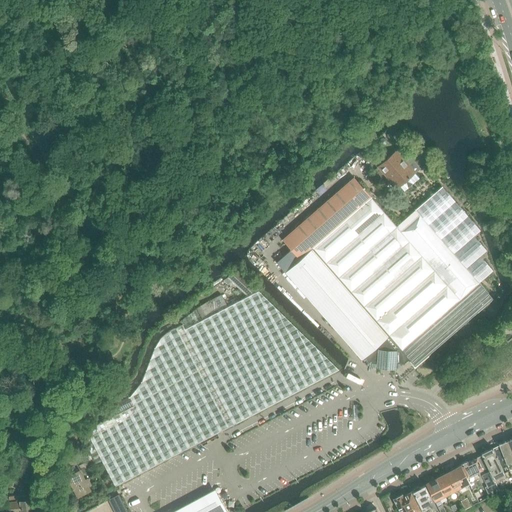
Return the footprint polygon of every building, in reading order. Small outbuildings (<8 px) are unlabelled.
[(419,168),(400,147),(378,166),(387,176),(390,174),(393,176),(392,177),(399,186),(404,191),(419,178),(414,173),(419,168)] [(436,234),(421,216),(409,226),(394,208),(387,214),(371,196),(353,176),(281,239),(295,255),(299,259),(284,272),(336,331),(338,328),(367,361),(377,362),(381,362),(381,364),(382,365),(384,367),(386,367),(387,367),(389,366),(390,364),(391,363),(397,363),(404,364),(409,359),(414,365),(492,297),(478,282),(492,270),(479,256),(486,250),(473,236),(480,230),(467,215),(463,211),(455,218),(436,234)] [(337,369),(257,290),(237,271),(223,280),(228,285),(232,282),(247,296),(227,306),(221,294),(209,301),(196,308),(196,309),(181,321),(165,333),(156,342),(150,356),(138,387),(129,395),(130,396),(113,405),(117,413),(86,429),(115,486),(337,369)] [(387,367),(386,367),(384,367),(382,365),(381,364),(381,362),(377,362),(376,369),(386,369),(396,370),(397,363),(391,363),(390,364),(389,366),(387,367)] [(25,416),(37,396),(26,390),(14,410),(25,416)] [(511,452),(507,441),(498,445),(506,464),(510,462),(511,465),(511,452)] [(509,470),(506,464),(498,445),(492,448),(480,454),(481,455),(495,483),(506,478),(503,473),(509,470)] [(97,464),(91,453),(81,458),(84,463),(79,465),(83,473),(88,471),(88,470),(97,464)] [(461,464),(460,466),(466,478),(478,473),(481,480),(483,479),(487,486),(484,487),(489,497),(499,492),(495,483),(481,455),(474,459),(468,462),(466,461),(461,464)] [(466,478),(460,466),(460,465),(456,468),(465,486),(469,484),(466,478)] [(0,480),(9,480),(8,468),(0,468),(0,480)] [(465,486),(456,468),(455,468),(453,468),(450,469),(449,471),(446,473),(455,491),(465,486)] [(92,485),(88,478),(85,480),(80,470),(66,477),(77,498),(91,491),(89,487),(92,485)] [(455,491),(446,473),(445,473),(443,473),(440,474),(440,476),(436,478),(445,496),(455,491)] [(445,511),(439,499),(445,496),(436,478),(435,478),(434,478),(430,480),(430,481),(425,483),(427,487),(439,511),(445,511)] [(437,511),(424,485),(420,487),(417,486),(413,488),(412,491),(422,511),(427,511),(430,510),(431,511),(437,511)] [(418,511),(420,511),(410,492),(402,496),(400,495),(393,499),(400,511),(418,511)] [(224,511),(214,493),(179,511),(224,511)] [(28,511),(31,511),(29,500),(25,501),(25,495),(17,496),(16,495),(9,496),(9,502),(10,511),(16,511),(21,511),(28,511)]
